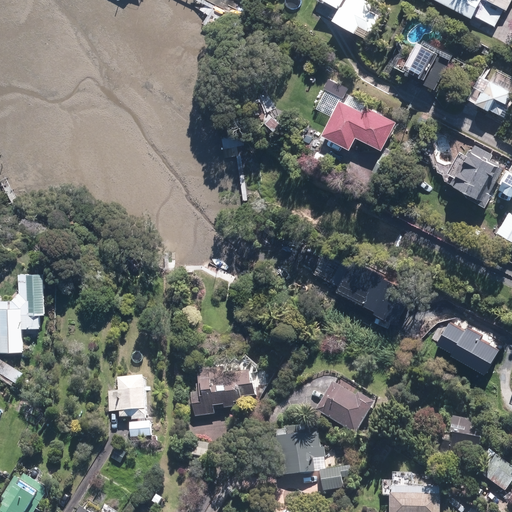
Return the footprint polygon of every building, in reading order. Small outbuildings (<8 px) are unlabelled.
[(372,5),(363,0),(345,0),(334,20),(356,33),(360,26),(370,32),(379,17),(368,11),(372,5)] [(511,0),(436,0),(473,18),(474,16),(494,26),(504,8),(506,9),(511,0)] [(453,55),(425,40),(422,45),(418,43),(405,68),(409,71),(407,75),(435,90),(453,55)] [(511,93),(511,91),(490,80),(489,83),(484,81),(474,101),(501,115),(511,93)] [(340,96),(323,130),(350,145),(357,132),(382,145),(397,118),(365,101),(362,108),(340,96)] [(470,145),(449,182),(485,201),(506,163),(493,155),(495,151),(475,141),(473,146),(470,145)] [(402,160),(382,151),(374,169),(393,178),(402,160)] [(511,170),(510,170),(500,190),(511,196),(511,170)] [(314,172),(310,179),(305,177),(292,204),(308,212),(305,218),(333,232),(336,225),(348,231),(361,205),(322,185),(325,178),(314,172)] [(511,208),(500,232),(511,238),(511,208)] [(315,254),(294,262),(299,274),(319,266),(315,254)] [(175,255),(164,255),(164,272),(175,272),(175,255)] [(417,289),(358,258),(342,288),(378,307),(376,310),(399,322),(417,289)] [(0,350),(24,350),(24,325),(40,325),(40,311),(46,311),(45,269),(28,269),(28,304),(0,304),(0,350)] [(452,351),(486,371),(500,347),(481,335),(482,332),(469,324),(466,328),(454,321),(442,341),(454,348),(452,351)] [(0,358),(0,372),(18,383),(24,373),(0,358)] [(193,395),(195,416),(215,414),(214,406),(224,405),(224,409),(236,408),(235,403),(242,403),(241,397),(255,395),(254,384),(252,384),(250,371),(223,374),(223,368),(199,371),(201,394),(193,395)] [(144,377),(118,378),(120,415),(131,415),(131,419),(146,418),(144,377)] [(339,377),(319,409),(357,432),(376,400),(339,377)] [(146,419),(130,420),(131,435),(147,435),(146,419)] [(286,429),(276,430),(282,474),(326,469),(323,446),(322,446),(320,429),(286,433),(286,429)] [(450,454),(479,461),(485,437),(456,430),(453,441),(440,437),(436,450),(450,453),(450,454)] [(210,444),(194,441),(191,457),(207,460),(210,444)] [(511,481),(511,463),(490,449),(482,461),(488,465),(482,473),(506,490),(511,481)] [(350,465),(322,470),(325,488),(343,485),(342,476),(351,475),(350,465)] [(34,511),(50,487),(22,471),(19,476),(16,474),(2,496),(5,498),(0,507),(0,511),(34,511)] [(440,511),(441,486),(390,485),(389,511),(440,511)]
